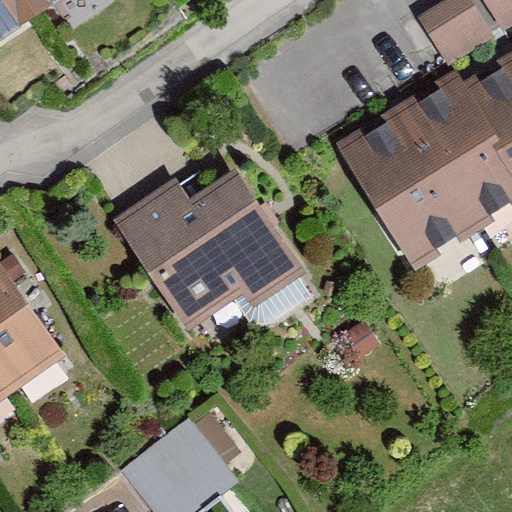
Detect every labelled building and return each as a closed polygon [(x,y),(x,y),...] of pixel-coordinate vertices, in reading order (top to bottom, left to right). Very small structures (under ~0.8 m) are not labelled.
[(0,0),(0,53),(82,0),(0,0)] [(471,0),(470,0),(425,28),(453,74),(500,46),(471,0)] [(511,0),(483,0),(509,39),(511,37),(511,0)] [(465,78),(343,154),(422,279),(511,223),(511,66),(473,91),(465,78)] [(182,192),(123,230),(193,337),(244,304),(253,318),(311,280),(248,183),(197,216),(182,192)] [(3,258),(0,260),(0,419),(79,364),(3,258)] [(124,480),(149,511),(206,511),(238,488),(192,428),(124,480)]
